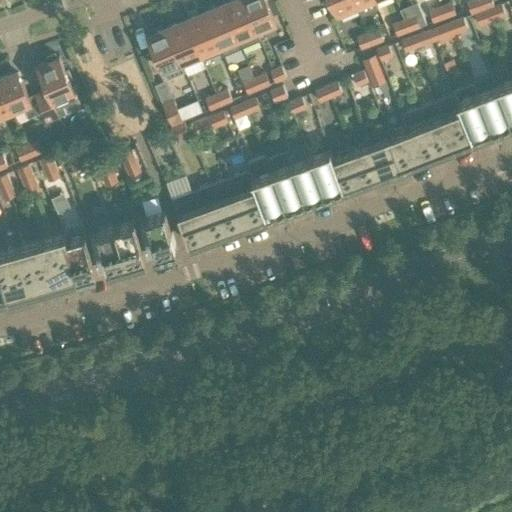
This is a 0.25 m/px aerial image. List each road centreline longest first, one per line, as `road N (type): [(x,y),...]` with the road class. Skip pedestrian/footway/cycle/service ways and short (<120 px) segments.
road 1 (residential): [(0,325),(191,271),(511,147)]
road 2 (primary): [(511,237),(195,351),(0,406)]
road 3 (primary): [(0,485),(335,387),(511,324)]
